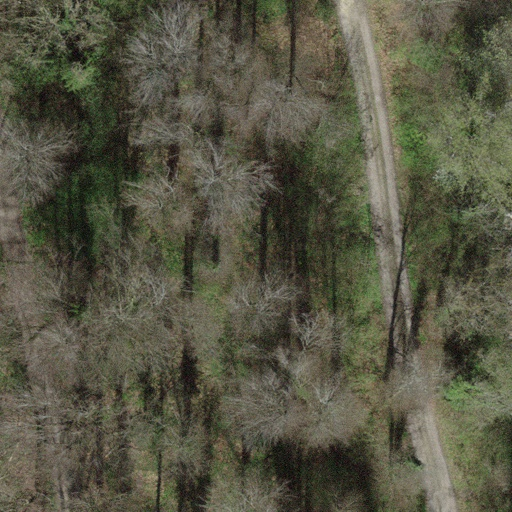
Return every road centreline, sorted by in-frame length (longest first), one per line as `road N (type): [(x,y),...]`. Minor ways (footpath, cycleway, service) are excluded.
road 1 (track): [(346,0),(420,511)]
road 2 (track): [(78,511),(0,92)]
